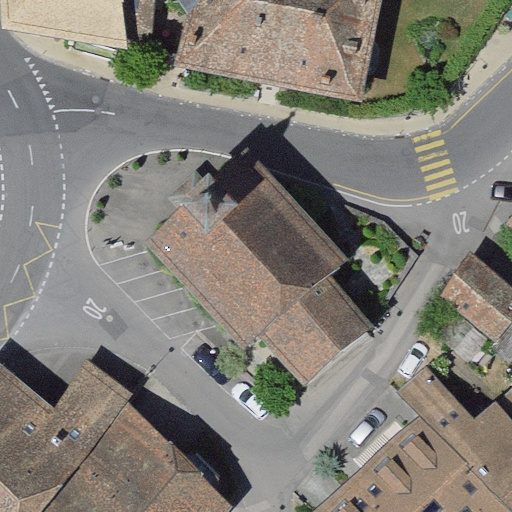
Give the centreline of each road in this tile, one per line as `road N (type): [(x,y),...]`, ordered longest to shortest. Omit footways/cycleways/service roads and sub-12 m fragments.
road 1 (residential): [(16,280),(128,352),(265,463),(345,391),(404,323),(455,227),(479,146)]
road 2 (unclassified): [(24,112),(85,108),(199,124),(382,171),(440,165),(479,146)]
road 3 (unclassified): [(24,112),(32,233),(16,280)]
